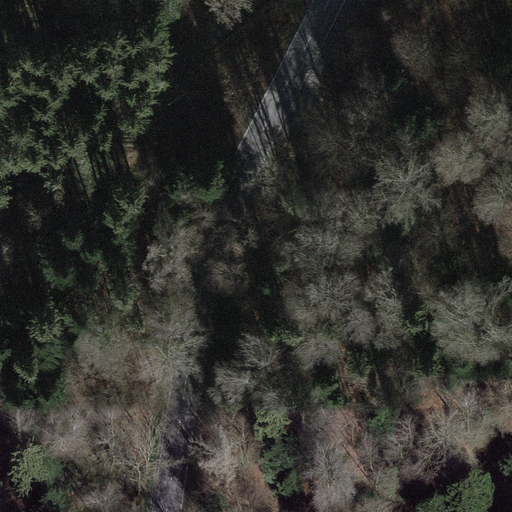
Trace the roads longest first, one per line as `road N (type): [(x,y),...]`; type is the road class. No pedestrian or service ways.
road 1 (residential): [(173,511),(223,263),(266,140),(334,0)]
road 2 (track): [(270,0),(137,117),(0,192)]
